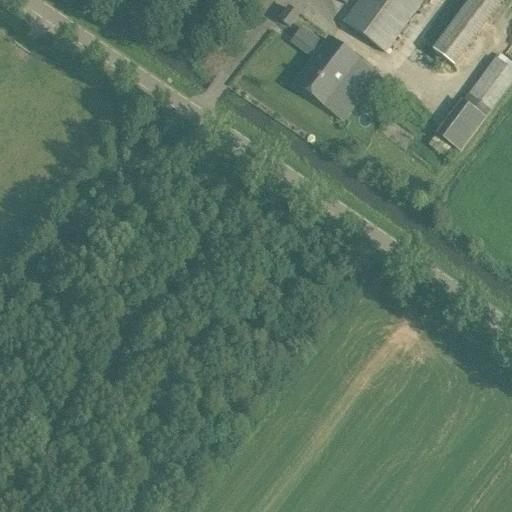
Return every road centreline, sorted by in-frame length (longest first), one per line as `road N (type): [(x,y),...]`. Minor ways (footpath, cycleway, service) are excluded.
road 1 (tertiary): [(511,329),(196,115)]
road 2 (tertiary): [(196,115),(27,0)]
road 3 (unclassified): [(282,0),(196,115)]
